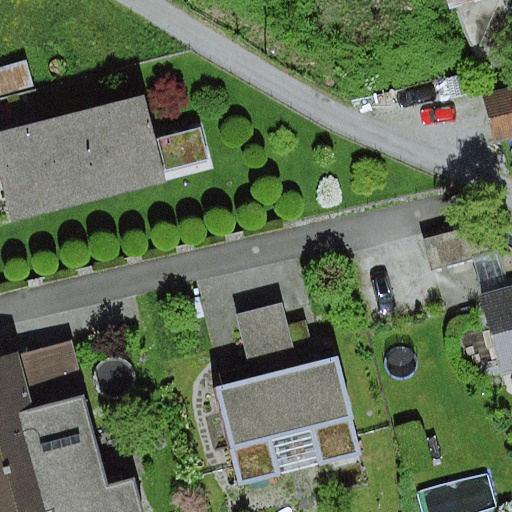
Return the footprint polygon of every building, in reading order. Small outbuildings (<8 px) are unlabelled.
[(445,0),(449,10),(481,0),(445,0)] [(511,8),(509,0),(487,0),(456,11),(469,47),(511,32),(511,8)] [(26,61),(0,68),(0,95),(33,86),(26,61)] [(511,85),(482,92),(493,140),(511,135),(511,85)] [(146,99),(0,138),(0,179),(12,222),(168,178),(146,99)] [(511,247),(470,225),(425,238),(434,268),(459,261),(469,294),(511,281),(511,247)] [(511,289),(480,300),(503,373),(511,370),(511,289)] [(281,305),(236,316),(252,379),(297,368),(281,305)] [(68,344),(16,358),(31,414),(83,400),(68,344)] [(16,358),(0,362),(0,511),(139,511),(131,480),(106,486),(83,400),(31,414),(16,358)] [(252,379),(217,387),(240,483),(279,474),(271,438),(312,428),(321,464),(360,455),(337,359),(297,368),(252,379)]
